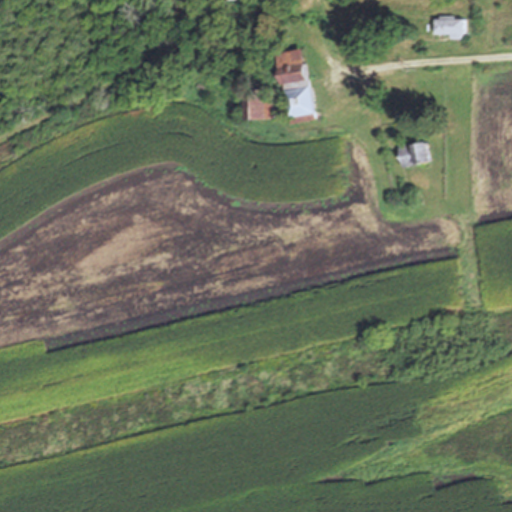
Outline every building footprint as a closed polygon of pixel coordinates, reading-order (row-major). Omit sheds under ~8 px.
[(437,19),(466,19),(466,34),(464,34),(464,38),(451,38),(451,34),(437,34),(437,19)] [(349,46),(366,44),(367,57),(350,58),(349,46)] [(278,53),(304,49),(316,119),(290,124),(278,53)] [(245,89),(275,89),(276,119),(245,119),(245,89)] [(405,167),(400,143),(429,137),(434,161),(405,167)]
